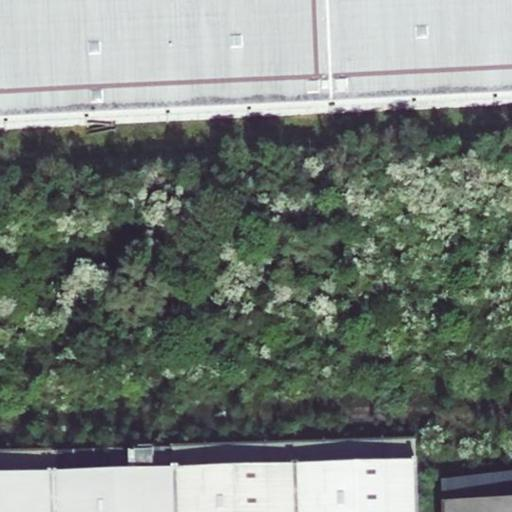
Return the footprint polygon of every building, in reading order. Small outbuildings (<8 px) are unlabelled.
[(511,0),(0,0),(0,127),(511,102),(511,0)] [(414,441),(0,453),(0,483),(415,470),(414,441)] [(441,505),(511,502),(511,462),(440,471),(441,505)] [(0,483),(0,511),(416,511),(415,470),(0,483)] [(511,511),(511,502),(441,505),(441,511),(511,511)]
